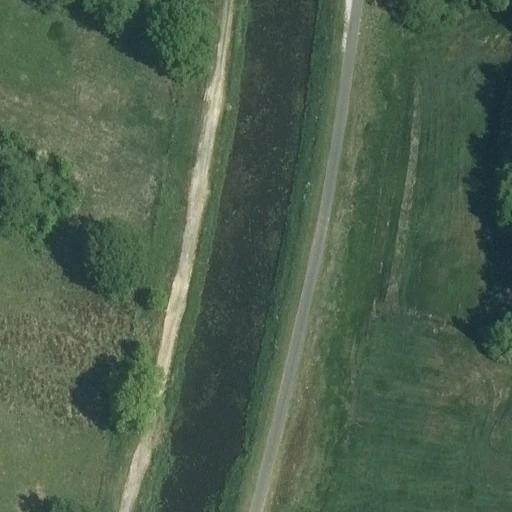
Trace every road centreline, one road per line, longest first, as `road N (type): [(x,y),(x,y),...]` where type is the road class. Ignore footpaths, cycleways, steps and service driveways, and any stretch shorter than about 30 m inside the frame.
road 1 (unclassified): [(355,0),(331,165),(254,511)]
road 2 (track): [(223,46),(188,259),(125,511)]
